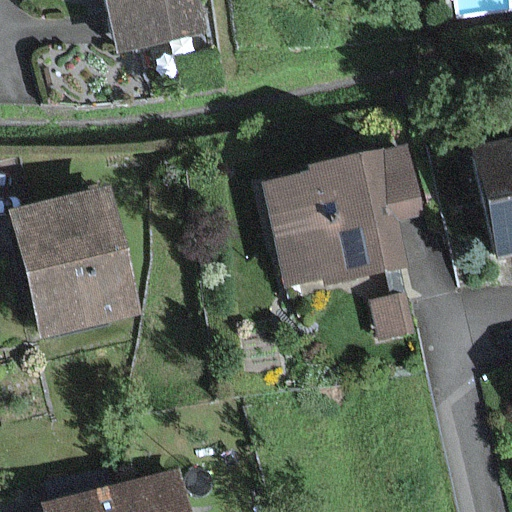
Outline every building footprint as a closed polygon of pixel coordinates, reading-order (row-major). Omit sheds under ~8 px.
[(193,0),(100,0),(108,46),(198,31),(193,0)] [(511,156),(459,168),(489,304),(511,298),(511,156)] [(369,159),(244,190),(277,323),(402,293),(369,159)] [(114,203),(19,221),(40,329),(134,311),(114,203)] [(176,511),(172,492),(85,511),(176,511)]
